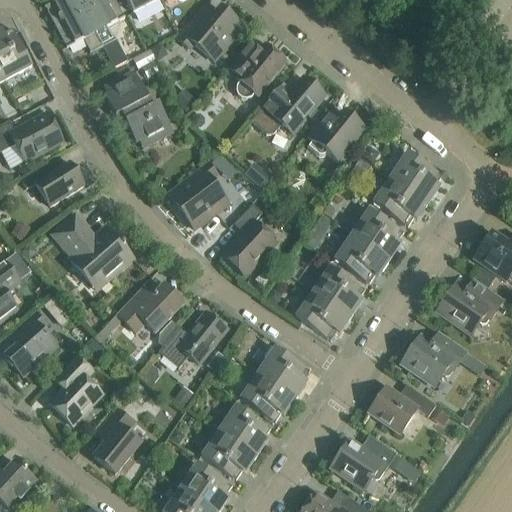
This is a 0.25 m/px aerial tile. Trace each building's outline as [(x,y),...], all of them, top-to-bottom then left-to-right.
[(102,51),(75,0),(65,0),(44,11),(66,53),(82,44),(89,57),(102,51)] [(115,44),(108,30),(124,22),(112,0),(75,0),(102,51),(115,44)] [(159,3),(158,0),(123,0),(132,17),(159,3)] [(214,65),(242,31),(219,13),(213,20),(204,12),(178,44),(189,52),(193,48),(214,65)] [(0,77),(4,85),(31,71),(11,33),(2,38),(0,35),(0,34),(0,77)] [(258,56),(248,48),(227,72),(238,81),(236,83),(239,86),(236,90),(236,95),(237,99),(241,103),(246,103),(250,102),(254,98),(257,101),(285,67),(264,49),(258,56)] [(119,54),(107,60),(113,71),(125,65),(119,54)] [(172,136),(157,108),(152,111),(133,76),(103,92),(107,99),(104,101),(115,122),(120,119),(135,147),(138,145),(142,152),(172,136)] [(292,138),(321,104),(299,85),(288,98),(279,90),(249,125),(265,139),(272,139),(281,129),(292,138)] [(337,123),(328,115),(306,142),(311,146),(306,151),(307,152),(316,159),(318,160),(321,160),(324,160),(326,158),(337,167),(365,134),(343,116),(337,123)] [(195,119),(192,123),(192,129),(196,132),(201,132),(205,128),(204,123),(200,119),(195,119)] [(0,132),(0,156),(14,148),(24,166),(63,146),(49,120),(31,129),(30,127),(14,136),(10,127),(0,132)] [(436,189),(441,180),(406,156),(389,182),(427,208),(439,191),(436,189)] [(53,176),(47,166),(19,183),(26,193),(35,188),(50,211),(83,190),(68,166),(53,176)] [(194,234),(226,209),(208,185),(216,179),(208,168),(174,194),(181,203),(175,208),(194,234)] [(427,208),(389,182),(372,207),(407,231),(413,223),(416,225),(427,208)] [(261,217),(252,208),(233,228),(242,237),(221,259),(244,280),(276,247),(253,226),(261,217)] [(403,237),(368,213),(350,239),(389,265),(400,248),(397,246),(403,237)] [(94,242),(74,220),(53,239),(72,261),(69,264),(96,294),(131,262),(105,232),(94,242)] [(20,224),(12,237),(21,243),(29,231),(20,224)] [(511,251),(490,237),(472,263),(505,286),(511,275),(511,251)] [(389,265),(350,239),(333,264),(368,288),(374,280),(377,282),(389,265)] [(30,248),(22,255),(28,262),(34,258),(34,253),(30,248)] [(5,298),(19,287),(3,266),(0,268),(0,326),(17,314),(5,298)] [(362,305),(358,303),(364,294),(329,270),(312,296),(350,322),(362,305)] [(482,271),(474,282),(487,291),(495,280),(482,271)] [(481,329),(485,329),(502,304),(478,287),(472,296),(467,297),(455,289),(436,316),(470,339),(478,327),(481,329)] [(162,289),(146,306),(137,297),(116,319),(135,338),(144,328),(155,338),(182,309),(162,289)] [(273,293),(268,301),(275,307),(279,301),(278,297),(273,293)] [(350,322),(312,296),(294,321),(330,345),(336,336),(339,339),(350,322)] [(199,369),(226,334),(205,317),(187,338),(178,331),(157,356),(178,373),(188,360),(199,369)] [(39,333),(45,328),(36,318),(9,341),(17,350),(5,361),(23,381),(56,351),(39,333)] [(465,356),(443,340),(437,349),(433,350),(419,341),(401,368),(434,390),(442,379),(445,381),(449,380),(465,356)] [(309,376),(274,352),(256,377),(295,403),(306,386),(303,384),(309,376)] [(92,376),(76,361),(58,381),(67,389),(48,408),(72,430),(101,399),(85,383),(92,376)] [(295,403),(256,377),(239,403),(275,427),(280,418),(283,420),(295,403)] [(182,390),(172,404),(183,412),(193,399),(182,390)] [(435,410),(410,393),(403,403),(385,391),(368,417),(399,439),(416,414),(427,421),(435,410)] [(267,444),(264,442),(270,433),(235,409),(218,435),(256,461),(267,444)] [(125,437),(133,427),(116,414),(98,436),(108,443),(93,462),(114,479),(139,448),(125,437)] [(437,414),(432,422),(442,429),(448,421),(437,414)] [(467,416),(461,424),(468,429),(474,421),(467,416)] [(256,461),(218,435),(200,460),(236,484),(241,476),(245,478),(256,461)] [(395,459),(373,444),(367,453),(362,454),(349,444),(330,472),(363,494),(371,483),(374,485),(378,484),(395,459)] [(38,489),(24,476),(26,474),(23,472),(21,474),(14,467),(0,481),(0,505),(6,511),(16,500),(22,506),(38,489)] [(221,511),(228,502),(225,499),(231,491),(196,467),(179,492),(207,511),(221,511)] [(207,511),(179,492),(165,511),(207,511)] [(337,511),(314,496),(303,511),(362,511),(345,501),(337,511)]
